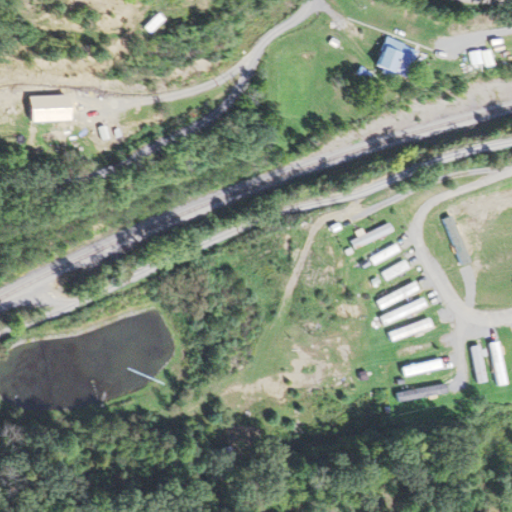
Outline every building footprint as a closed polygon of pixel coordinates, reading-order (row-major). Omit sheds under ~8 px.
[(357,67),(375,76),(390,45),(372,36),(357,67)] [(456,69),(478,65),(475,49),(453,54),(456,69)] [(0,115),(23,115),(23,107),(0,107),(0,115)] [(86,152),(114,143),(108,122),(80,131),(86,152)] [(383,233),(377,223),(345,240),(351,251),(383,233)] [(356,259),(360,269),(394,253),(390,243),(356,259)] [(381,282),(405,271),(400,261),(377,272),(381,282)] [(371,302),(375,311),(414,291),(410,282),(371,302)] [(420,308),(416,300),(379,315),(382,323),(420,308)] [(397,336),(425,329),(423,322),(396,329),(397,336)] [(504,384),(496,340),(485,343),(492,386),(504,384)] [(393,350),(395,360),(431,350),(429,341),(393,350)] [(468,346),(472,383),(484,382),(480,345),(468,346)] [(439,368),(436,359),(393,369),(395,378),(439,368)] [(440,389),(439,380),(401,386),(402,395),(440,389)]
